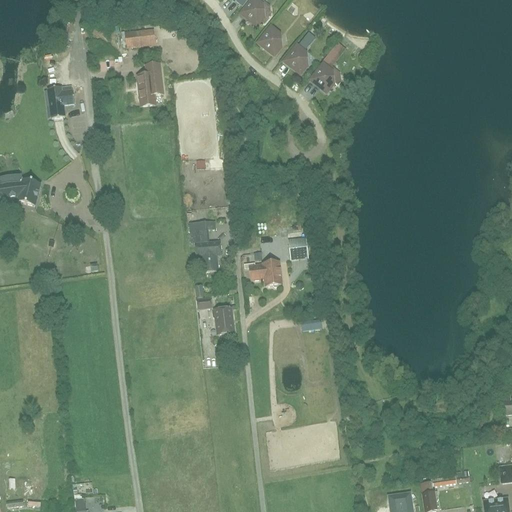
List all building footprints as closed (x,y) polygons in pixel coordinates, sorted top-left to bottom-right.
[(254,1),(242,15),(257,26),(264,17),(263,8),(254,1)] [(271,30),(260,44),(274,56),(281,46),(280,38),(271,30)] [(133,50),(155,47),(154,31),(125,34),(126,48),(133,48),(133,50)] [(332,66),(347,50),(339,43),(324,59),(332,66)] [(297,49),(286,63),(300,74),(307,65),(306,56),(297,49)] [(144,67),(145,76),(137,77),(141,108),(155,106),(154,97),(164,96),(161,65),(144,67)] [(323,67),(312,81),(326,93),(334,84),(333,75),(323,67)] [(61,89),(48,90),(52,120),(65,118),(63,106),(74,105),(73,93),(62,94),(61,89)] [(35,208),(40,185),(23,181),(22,185),(0,188),(0,207),(8,203),(7,200),(19,198),(18,203),(35,208)] [(197,241),(197,246),(196,246),(197,259),(202,258),(203,274),(218,273),(216,257),(221,257),(220,244),(210,245),(208,226),(206,226),(206,223),(196,224),(196,227),(195,227),(192,227),(193,241),(197,241)] [(308,260),(306,240),(288,242),(290,263),(308,260)] [(253,263),(264,261),(263,253),(252,255),(253,263)] [(281,286),(279,263),(263,265),(263,266),(255,267),(254,265),(244,266),(244,271),(249,270),(250,282),(265,281),(266,288),(273,288),(274,290),(279,289),(280,287),(281,286)] [(197,303),(198,311),(212,310),(211,301),(197,303)] [(234,335),(231,310),(214,312),(214,313),(213,315),(213,319),(215,320),(217,337),(234,335)] [(504,398),(504,405),(503,405),(505,418),(511,417),(511,403),(511,404),(510,397),(504,398)] [(431,482),(432,487),(456,482),(455,477),(431,482)] [(424,511),(437,511),(434,494),(433,495),(431,484),(420,486),(424,511)] [(411,511),(410,497),(390,500),(391,511),(411,511)] [(484,511),(508,511),(507,501),(484,503),(484,511)]
